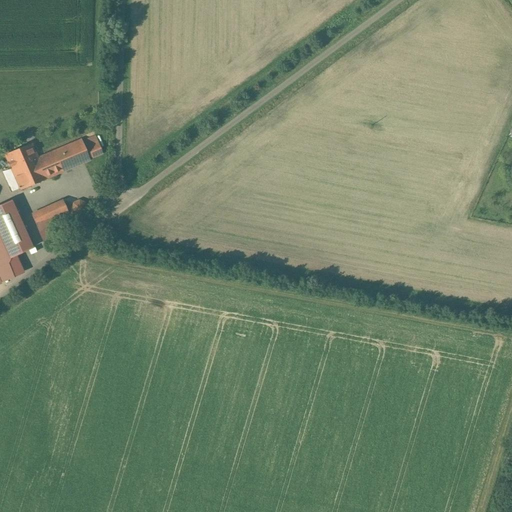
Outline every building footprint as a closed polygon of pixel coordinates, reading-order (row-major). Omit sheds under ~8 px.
[(82,141),(89,159),(102,153),(95,136),(82,141)] [(42,167),(15,178),(19,190),(70,168),(89,159),(82,141),(81,140),(38,158),(42,167)] [(42,167),(38,158),(31,144),(5,155),(15,178),(42,167)] [(63,200),(31,214),(38,231),(70,217),(63,200)] [(0,233),(11,257),(32,247),(11,201),(2,205),(1,201),(0,201),(0,233)]
